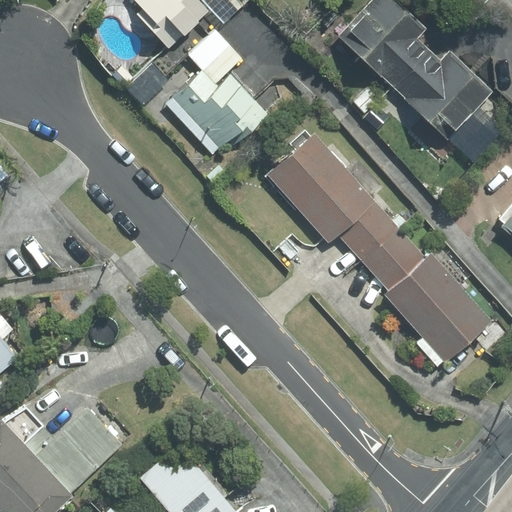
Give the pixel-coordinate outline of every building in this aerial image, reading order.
[(117,0),(107,9),(155,58),(201,12),(188,0),(117,0)] [(242,0),(194,0),(218,24),(242,0)] [(421,29),(389,0),(365,0),(328,40),(439,143),(487,92),(444,51),(432,61),(410,41),(421,29)] [(236,58),(210,30),(181,57),(194,70),(160,102),(206,154),(256,107),(222,73),(236,58)] [(305,132),(257,177),(321,245),(332,235),(383,289),(374,297),(437,364),(483,321),(305,132)] [(511,203),(493,226),(511,242),(511,203)] [(0,371),(21,354),(0,327),(0,371)] [(8,409),(0,416),(0,491),(18,511),(51,511),(78,488),(76,485),(124,440),(91,402),(42,448),(31,435),(48,419),(30,400),(11,413),(8,409)] [(245,511),(182,438),(143,471),(178,511),(245,511)]
